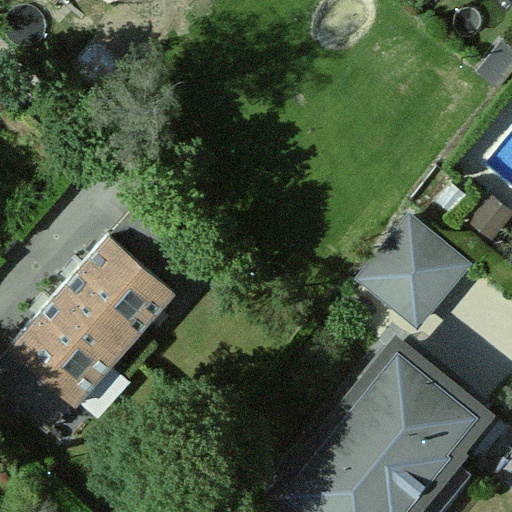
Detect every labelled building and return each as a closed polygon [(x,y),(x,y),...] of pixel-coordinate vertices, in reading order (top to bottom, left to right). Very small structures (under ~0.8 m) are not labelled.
[(511,215),(511,211),(495,197),(470,228),(489,243),(511,215)] [(419,201),(366,266),(428,317),(481,251),(419,201)] [(139,205),(62,291),(124,346),(201,260),(139,205)] [(0,387),(49,431),(124,346),(62,291),(0,360),(0,387)] [(396,333),(262,498),(279,511),(428,511),(507,416),(396,333)] [(203,511),(178,491),(159,511),(203,511)]
